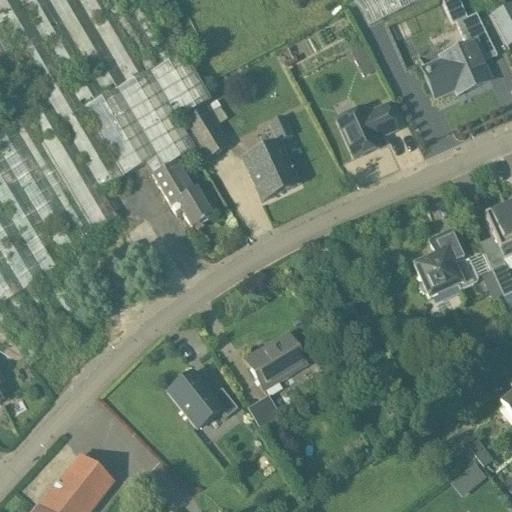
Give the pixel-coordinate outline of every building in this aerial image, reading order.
[(0,0),(0,345),(10,339),(30,367),(96,322),(58,268),(66,263),(60,254),(82,241),(94,234),(117,220),(101,192),(123,179),(146,166),(152,177),(177,219),(183,215),(192,231),(212,219),(195,191),(193,192),(180,171),(200,160),(195,152),(177,123),(180,121),(205,107),(210,103),(183,56),(180,58),(146,0),(0,0)] [(353,0),(369,28),(422,0),(440,0),(453,28),(457,26),(467,47),(439,59),(441,63),(423,71),(436,101),(454,93),(457,98),(458,98),(457,97),(491,82),(483,64),(497,58),(476,16),(467,20),(457,0),(353,0)] [(511,4),(499,12),(511,36),(511,4)] [(511,45),(511,36),(499,12),(490,16),(507,48),(511,45)] [(363,48),(351,54),(355,62),(367,56),(363,48)] [(205,107),(180,121),(206,163),(230,147),(205,107)] [(396,132),(385,108),(365,117),(362,111),(336,123),(353,161),(380,149),(376,141),(396,132)] [(276,144),(241,160),(261,203),(298,186),(279,143),(292,137),(283,118),(268,125),(276,144)] [(488,215),(483,218),(499,252),(484,259),(490,272),(504,266),(507,273),(511,270),(511,222),(505,208),(489,215),(487,210),(486,211),(488,215)] [(452,232),(432,241),(431,241),(430,245),(435,257),(413,267),(428,300),(457,287),(459,293),(476,285),(477,281),(456,233),(452,232)] [(504,266),(490,272),(491,274),(502,298),(503,300),(504,300),(509,310),(511,308),(511,283),(507,273),(504,266)] [(491,274),(481,279),(492,303),(502,298),(491,274)] [(262,392),(306,366),(288,337),(245,363),(262,392)] [(352,353),(340,360),(355,384),(366,377),(352,353)] [(193,374),(167,394),(197,431),(221,412),(227,419),(237,411),(221,392),(213,399),(193,374)] [(511,418),(511,397),(502,405),(511,417),(511,418)] [(261,433),(281,421),(268,398),(247,411),(261,433)] [(396,416),(372,430),(380,444),(404,430),(396,416)] [(478,442),(469,449),(477,459),(486,452),(478,442)] [(484,470),(493,463),(486,452),(477,459),(484,470)] [(92,511),(113,486),(78,458),(38,509),(36,508),(33,511),(92,511)] [(475,467),(463,476),(473,489),(485,479),(475,467)] [(174,511),(166,504),(163,501),(151,511),(174,511)]
